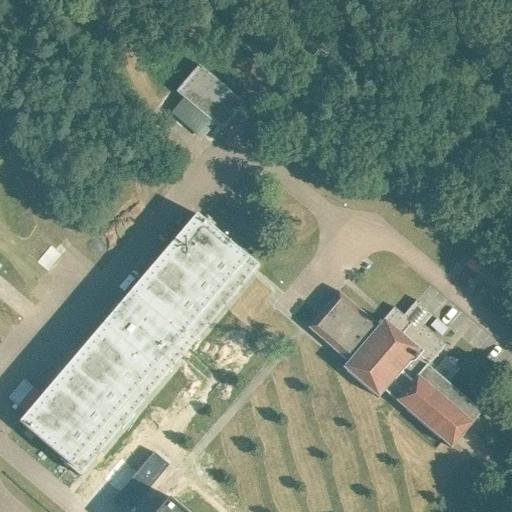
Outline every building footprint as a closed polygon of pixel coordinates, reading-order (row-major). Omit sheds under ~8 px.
[(222,129),(246,102),(199,62),(176,90),(222,129)] [(259,265),(239,248),(236,246),(197,213),(19,422),(60,457),(59,458),(60,458),(59,459),(79,476),(80,475),(81,475),(259,266),(258,266),(259,265)] [(465,265),(495,290),(503,279),(473,255),(465,265)] [(451,448),(468,429),(473,423),(472,422),(481,412),(428,366),(446,345),(423,325),(433,314),(416,300),(403,315),(394,307),(381,322),(378,321),(376,323),(338,291),(307,328),(347,362),(342,368),(378,398),(384,391),(451,448)] [(154,453),(128,484),(143,497),(170,466),(154,453)] [(130,511),(143,497),(128,484),(115,499),(130,511)] [(185,511),(169,498),(156,511),(185,511)]
